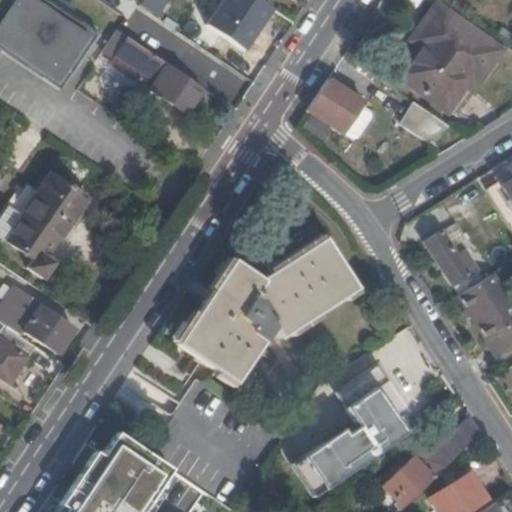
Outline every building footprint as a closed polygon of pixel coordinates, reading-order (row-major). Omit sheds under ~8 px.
[(74,6),(64,0),(0,0),(0,40),(22,9),(32,15),(3,57),(0,54),(0,95),(20,109),(30,93),(20,87),(47,49),(52,52),(63,35),(57,31),(74,6)] [(237,46),(262,11),(247,0),(226,0),(208,26),(237,46)] [(425,19),(440,29),(446,20),(431,10),(425,19)] [(82,12),(76,21),(106,41),(111,32),(82,12)] [(413,49),(394,78),(443,112),(472,71),(478,75),(493,53),(446,20),(440,29),(425,19),(414,34),(421,39),(413,49)] [(111,32),(106,41),(97,55),(108,62),(123,39),(120,38),(111,32)] [(421,39),(414,34),(406,44),(413,49),(421,39)] [(107,64),(184,116),(200,92),(123,39),(108,62),(107,64)] [(478,75),(472,71),(443,112),(449,116),(478,75)] [(361,106),(326,82),(305,113),(341,137),(342,135),(360,108),(361,106)] [(397,126),(423,144),(445,129),(410,106),(397,126)] [(360,108),(342,135),(354,144),(361,142),(374,123),(372,116),(360,108)] [(138,184),(136,187),(167,208),(184,184),(129,147),(125,154),(130,157),(120,171),(138,184)] [(45,178),(17,218),(53,243),(80,202),(45,178)] [(495,189),(484,195),(510,235),(511,233),(511,183),(497,193),(495,189)] [(441,203),(426,212),(437,231),(452,223),(441,203)] [(49,267),(41,262),(53,243),(17,218),(0,207),(0,208),(0,244),(29,264),(24,271),(39,282),(49,267)] [(458,300),(481,285),(461,255),(453,261),(436,235),(420,245),(455,301),(458,300)] [(320,239),(257,278),(228,258),(172,344),(232,384),(269,329),(276,340),(353,292),(320,239)] [(498,363),(511,353),(511,308),(493,278),(481,285),(458,300),(498,363)] [(0,295),(0,328),(16,339),(20,334),(54,355),(70,330),(6,287),(0,295)] [(0,382),(5,385),(29,348),(16,339),(0,328),(0,382)] [(402,352),(393,337),(368,353),(378,368),(402,352)] [(342,395),(349,407),(341,412),(368,449),(378,442),(381,446),(400,433),(372,392),(370,393),(361,380),(355,380),(343,387),(342,395)] [(408,462),(379,489),(399,510),(478,437),(467,420),(431,454),(408,462)] [(143,511),(170,473),(113,435),(60,511),(143,511)] [(466,477),(425,502),(431,511),(479,511),(486,508),(466,477)]
